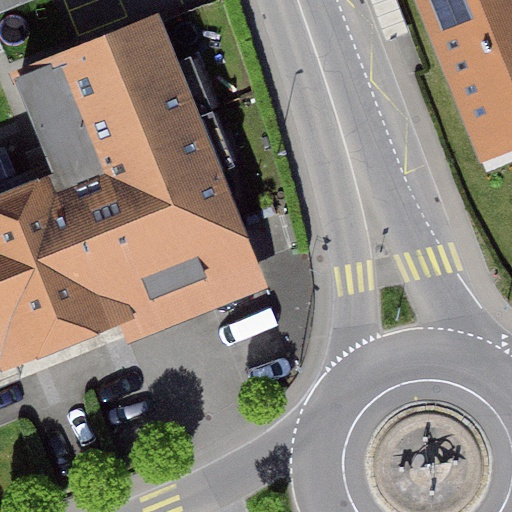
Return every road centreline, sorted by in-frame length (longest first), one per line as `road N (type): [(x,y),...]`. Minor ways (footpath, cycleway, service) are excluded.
road 1 (tertiary): [(465,361),(419,263),(350,152)]
road 2 (tertiary): [(350,152),(359,384)]
road 3 (secondary): [(328,431),(173,511)]
road 4 (tertiary): [(350,152),(297,0)]
